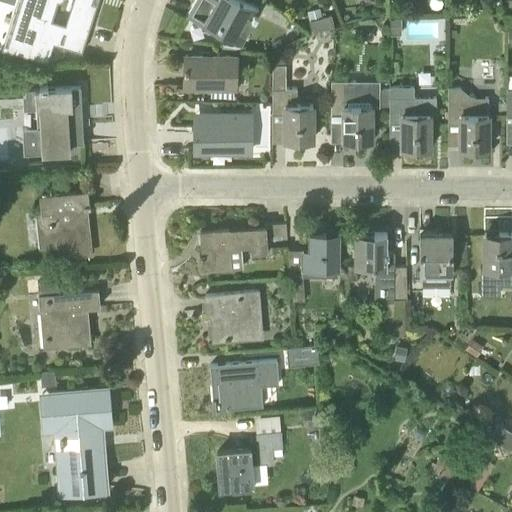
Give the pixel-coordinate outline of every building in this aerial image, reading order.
[(20,10),(14,31),(82,53),(91,26),(87,25),(94,2),(86,0),(35,0),(31,13),(20,10)] [(194,0),(187,15),(240,42),(258,7),(244,0),(194,0)] [(319,8),(306,11),(309,21),(321,17),(319,8)] [(330,15),(321,17),(309,21),(308,21),(311,33),(333,27),(330,15)] [(390,36),(400,36),(400,21),(390,21),(390,36)] [(47,63),(52,49),(35,44),(30,57),(47,63)] [(65,54),(61,67),(76,72),(80,59),(65,54)] [(235,85),(236,58),(187,56),(186,66),(185,66),(184,88),(213,89),(213,84),(235,85)] [(285,139),(313,139),(313,105),(297,105),(297,88),(285,88),(285,64),(272,64),(272,114),(285,114),(285,139)] [(371,140),(372,107),(380,106),(379,105),(389,105),(389,88),(360,88),(360,80),(331,80),(331,114),(343,114),(343,140),(371,140)] [(37,127),(23,127),(24,152),(42,151),(43,167),(78,165),(77,142),(80,142),(84,142),(83,124),(82,117),(79,118),(78,106),(81,106),(80,85),(48,87),(48,83),(39,83),(39,88),(25,88),(26,95),(23,95),(24,109),(36,108),(37,127)] [(469,94),(487,95),(487,86),(469,85),(469,94)] [(436,115),(435,97),(415,96),(414,86),(389,86),(389,88),(389,105),(389,122),(401,122),(401,148),(430,148),(430,114),(436,115)] [(489,149),(489,114),(489,97),(461,96),(461,87),(448,87),(448,122),(460,122),(460,148),(489,149)] [(195,123),(194,150),(250,152),(251,116),(220,115),(195,114),(195,123)] [(89,254),(84,209),(90,208),(88,190),(39,195),(41,212),(45,247),(62,245),(63,257),(89,254)] [(288,251),(286,222),(263,224),(263,227),(249,228),(229,229),(228,228),(200,231),(203,269),(231,267),(230,248),(251,246),(252,254),(288,251)] [(302,270),(302,278),(320,278),(320,270),(338,271),(338,266),(338,233),(310,232),(310,249),(303,249),(302,265),(302,270)] [(357,233),(357,267),(373,267),(373,284),(393,284),(393,274),(393,267),(393,251),(389,251),(387,251),(387,245),(387,240),(387,233),(374,233),(361,233),(357,233)] [(450,283),(451,233),(419,233),(419,253),(421,253),(421,283),(450,283)] [(484,268),(484,285),(500,285),(511,284),(511,233),(497,233),(487,233),(484,233),(484,263),(484,268)] [(393,298),(406,298),(406,266),(393,267),(393,284),(393,298)] [(346,280),(356,280),(356,268),(346,268),(346,280)] [(302,279),(290,280),(291,302),(304,302),(302,279)] [(59,293),(58,280),(37,281),(39,295),(41,313),(45,313),(47,346),(87,342),(84,309),(100,307),(98,289),(59,293)] [(246,338),(245,328),(262,326),(259,289),(205,293),(207,315),(211,314),(213,340),(246,338)] [(483,346),(471,339),(465,349),(477,356),(483,346)] [(320,382),(318,361),(319,361),(317,343),(287,346),(289,364),(308,362),(310,383),(320,382)] [(407,348),(395,345),(392,358),(404,360),(407,348)] [(276,360),(211,365),(214,408),(254,405),(252,385),(260,384),(278,383),(276,360)] [(40,385),(56,384),(55,370),(39,372),(40,385)] [(53,403),(43,404),(45,430),(56,429),(60,428),(63,468),(59,469),(61,493),(106,489),(101,425),(110,424),(107,388),(52,393),(53,403)] [(320,423),(319,408),(303,409),(304,424),(320,423)] [(510,449),(511,445),(511,430),(498,422),(489,436),(510,449)] [(259,465),(273,464),(271,449),(281,448),(280,431),(256,433),(259,465)] [(253,484),(250,448),(217,451),(219,481),(235,479),(236,485),(253,484)] [(432,462),(428,471),(437,475),(434,482),(451,490),(454,483),(458,485),(467,466),(440,453),(435,463),(432,462)] [(493,464),(483,457),(467,484),(477,490),(493,464)] [(469,501),(475,491),(466,485),(460,495),(469,501)] [(351,504),(362,507),(364,499),(364,498),(353,496),(351,504)]
